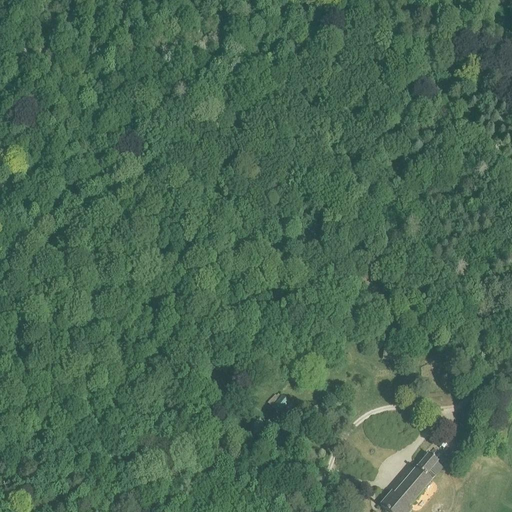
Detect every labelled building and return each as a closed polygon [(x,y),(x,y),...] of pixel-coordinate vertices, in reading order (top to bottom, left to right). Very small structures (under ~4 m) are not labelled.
[(394,353),(395,351),(396,351),(397,342),(385,339),(383,350),(394,353)] [(383,352),(382,362),(395,363),(396,354),(383,352)] [(417,395),(416,378),(403,378),(404,395),(417,395)] [(277,393),(267,404),(279,416),(290,405),(277,393)] [(435,477),(429,472),(437,463),(429,455),(395,495),(392,493),(380,508),(384,511),(409,511),(411,510),(409,508),(409,507),(435,477)]
